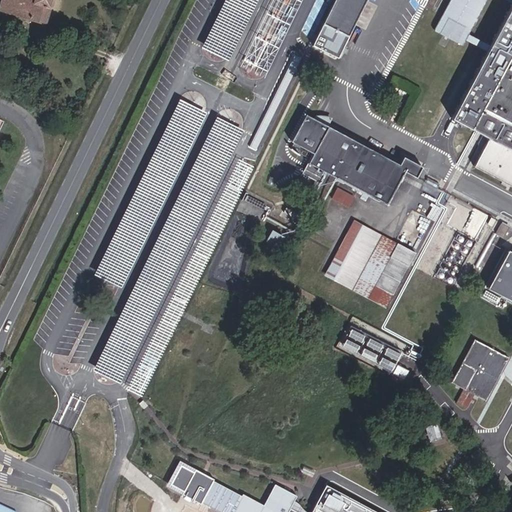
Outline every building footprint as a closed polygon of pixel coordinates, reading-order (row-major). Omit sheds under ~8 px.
[(0,0),(0,10),(46,23),(52,0),(0,0)] [(333,0),(310,46),(336,60),(365,0),(333,0)] [(449,0),(434,29),(462,43),(465,38),(468,32),(484,0),(449,0)] [(511,0),(489,43),(486,49),(450,118),(487,137),(473,164),(511,185),(511,0)] [(489,43),(468,32),(465,38),(486,49),(489,43)] [(299,60),(292,57),(247,148),(254,151),(299,60)] [(404,159),(312,110),(297,137),(318,148),(306,169),(325,179),(331,168),(392,200),(409,166),(421,173),(427,161),(408,151),(404,159)] [(444,179),(432,173),(430,177),(442,183),(444,179)] [(358,192),(342,183),(336,194),(353,203),(358,192)] [(429,193),(420,210),(433,217),(443,200),(429,193)] [(300,208),(289,201),(286,207),(297,213),(300,208)] [(433,217),(420,211),(402,244),(415,251),(433,217)] [(372,300),(402,244),(357,220),(327,276),(372,300)] [(511,223),(505,220),(500,230),(507,234),(511,225),(511,223)] [(279,241),(285,230),(274,225),(269,235),(279,241)] [(402,244),(372,300),(386,307),(415,251),(402,244)] [(511,295),(511,246),(491,284),(511,295)] [(485,400),(508,357),(474,338),(451,381),(463,388),(455,401),(466,407),(474,394),(485,400)] [(409,368),(398,362),(392,371),(403,377),(409,368)] [(440,437),(437,423),(425,426),(428,441),(440,437)] [(377,511),(325,485),(311,511),(299,511),(291,507),(297,495),(275,483),(264,504),(243,493),(242,495),(214,480),(215,479),(207,474),(206,477),(202,475),(204,473),(196,469),(195,471),(182,464),(171,483),(184,490),(183,493),(201,503),(202,501),(222,511),(377,511)] [(314,474),(302,469),(301,472),(312,478),(314,474)]
